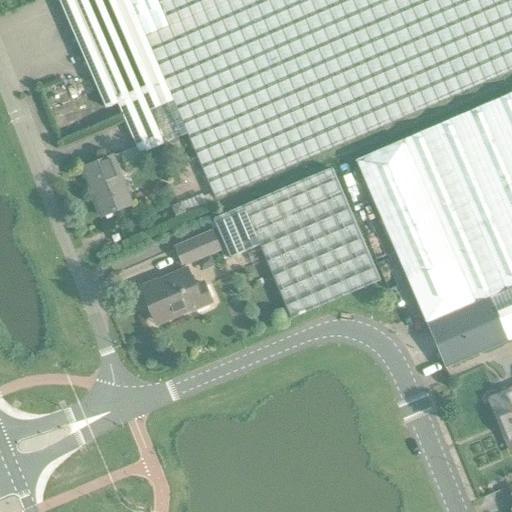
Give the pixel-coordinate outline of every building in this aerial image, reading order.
[(511,71),(511,0),(58,0),(82,54),(106,109),(118,104),(124,118),(126,122),(140,155),(188,134),(216,201),(511,71)] [(511,93),(356,161),(426,325),(488,298),(507,342),(511,340),(511,93)] [(113,157),(84,169),(103,217),(132,205),(113,157)] [(229,259),(259,246),(290,319),(380,281),(332,170),(213,221),(229,259)] [(182,204),(172,208),(176,217),(186,213),(182,204)] [(213,231),(175,246),(183,267),(221,251),(213,231)] [(118,234),(111,237),(114,244),(120,241),(118,234)] [(156,281),(140,288),(155,321),(190,306),(192,311),(211,303),(203,284),(194,287),(186,268),(185,269),(156,281)] [(426,325),(445,369),(507,342),(488,298),(426,325)] [(511,392),(496,400),(509,433),(506,434),(511,449),(511,392)]
